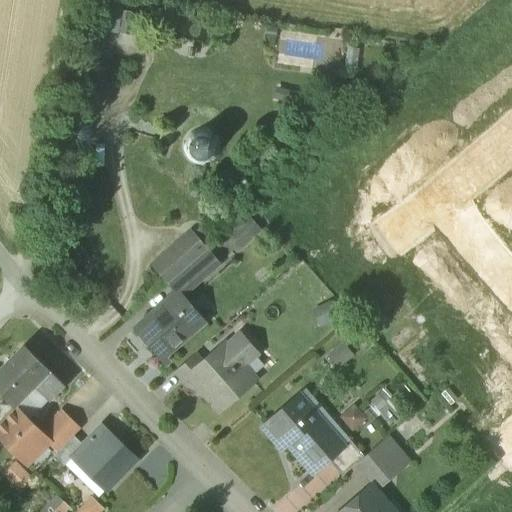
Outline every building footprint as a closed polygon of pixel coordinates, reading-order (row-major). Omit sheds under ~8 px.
[(133,10),(120,10),(120,0),(106,0),(105,31),(132,32),(133,10)] [(211,128),(214,130),(224,115),(210,105),(194,108),(184,116),(182,115),(167,159),(169,160),(171,170),(184,181),(199,187),(207,166),(204,166),(196,165),(190,161),(186,154),(184,147),(185,139),(190,133),(196,128),(204,127),(211,128)] [(222,154),(223,146),(222,139),(218,132),(214,130),(211,128),(204,127),(196,128),(190,133),(185,139),(184,147),(186,154),(190,161),(196,165),(204,166),(207,166),(211,165),(218,160),(222,154)] [(238,245),(260,229),(250,214),(228,230),(238,245)] [(193,232),(156,264),(171,282),(176,278),(209,250),(193,232)] [(209,250),(176,278),(188,291),(220,263),(209,250)] [(180,292),(144,324),(156,338),(150,343),(164,359),(201,326),(189,312),(193,308),(180,292)] [(205,364),(191,375),(192,377),(221,411),(256,381),(244,366),(258,354),(242,336),(223,353),(220,350),(205,364)] [(26,345),(0,371),(0,389),(18,408),(30,419),(65,384),(26,345)] [(197,355),(177,372),(186,382),(192,377),(191,375),(205,364),(197,355)] [(299,395),(264,426),(278,442),(284,437),(316,473),(330,461),(345,448),(344,447),(299,395)] [(352,403),(339,415),(352,429),(365,417),(352,403)] [(30,419),(18,408),(0,426),(0,433),(25,459),(33,451),(36,454),(50,440),(50,439),(43,432),(30,419)] [(63,410),(43,432),(50,439),(50,440),(60,451),(76,435),(82,429),(63,410)] [(84,443),(73,455),(74,456),(94,476),(96,474),(109,486),(107,488),(109,490),(139,459),(124,445),(120,449),(100,430),(104,425),(103,424),(84,443)] [(60,451),(55,456),(65,466),(74,456),(73,455),(84,443),(76,435),(60,451)] [(365,458),(358,464),(377,486),(405,463),(385,440),(365,458)] [(345,448),(330,461),(343,477),(358,464),(365,458),(351,441),(344,447),(345,448)] [(33,472),(15,454),(2,467),(20,484),(33,472)] [(372,489),(345,511),(380,511),(387,506),(372,489)] [(59,511),(68,502),(56,490),(41,506),(46,511),(59,511)] [(90,499),(77,511),(98,511),(101,509),(90,499)]
